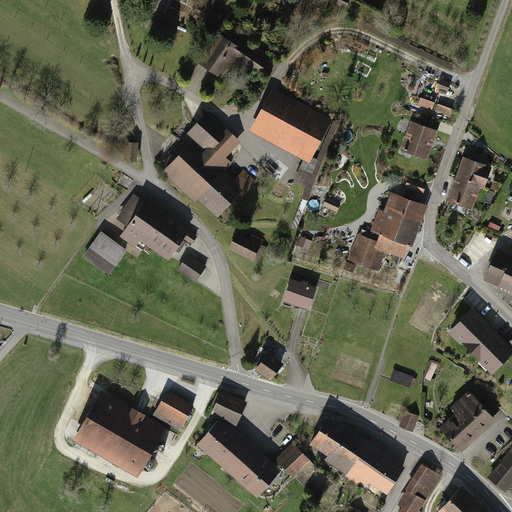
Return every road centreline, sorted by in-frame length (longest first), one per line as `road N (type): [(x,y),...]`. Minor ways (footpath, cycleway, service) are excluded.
road 1 (residential): [(506,0),(434,201),(429,240),(511,317)]
road 2 (residential): [(236,381),(219,260),(180,204),(151,181)]
road 3 (tertiary): [(236,381),(29,320)]
road 4 (tertiary): [(424,447),(335,406),(236,381)]
road 5 (residential): [(151,181),(114,0)]
road 6 (residential): [(151,181),(0,92)]
